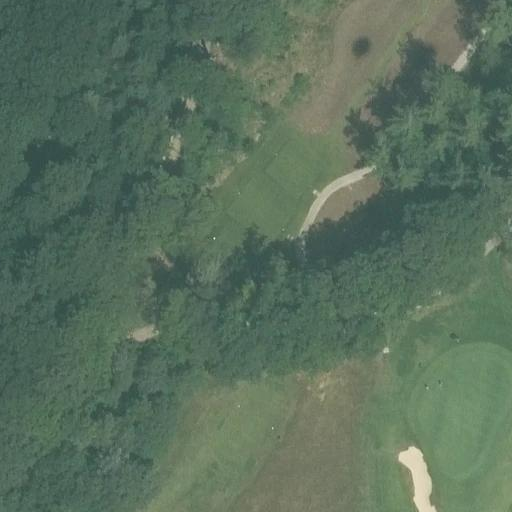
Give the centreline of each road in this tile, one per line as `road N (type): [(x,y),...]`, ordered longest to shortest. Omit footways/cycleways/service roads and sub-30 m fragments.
road 1 (track): [(0,497),(30,440),(94,369),(160,327),(204,323),(289,336),(365,328),(421,299),(511,223)]
road 2 (track): [(219,0),(168,196),(0,440)]
